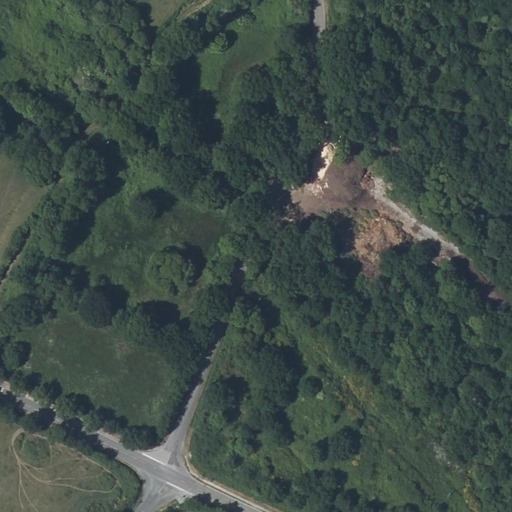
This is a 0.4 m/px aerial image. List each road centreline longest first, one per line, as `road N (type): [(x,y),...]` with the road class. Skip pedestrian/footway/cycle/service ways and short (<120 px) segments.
road 1 (unclassified): [(163,471),(308,101),(319,41),(314,0)]
road 2 (tertiary): [(163,471),(0,391)]
